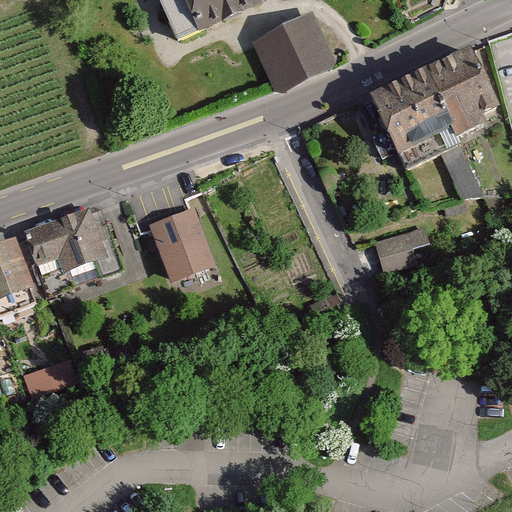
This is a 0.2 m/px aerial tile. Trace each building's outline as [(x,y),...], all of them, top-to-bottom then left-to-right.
[(266,6),(263,0),(157,0),(179,46),(266,6)] [(312,15),(252,46),(275,96),(283,98),(334,72),(336,67),(312,15)] [(471,51),(368,101),(405,176),(440,158),(460,149),(457,142),(487,128),(483,120),(501,111),(471,51)] [(460,149),(440,158),(462,201),(484,200),(460,149)] [(130,201),(151,260),(216,237),(195,178),(130,201)] [(0,317),(123,275),(101,211),(26,237),(0,246),(0,317)] [(430,227),(374,242),(383,273),(438,258),(430,227)] [(70,361),(27,371),(33,395),(76,384),(70,361)]
